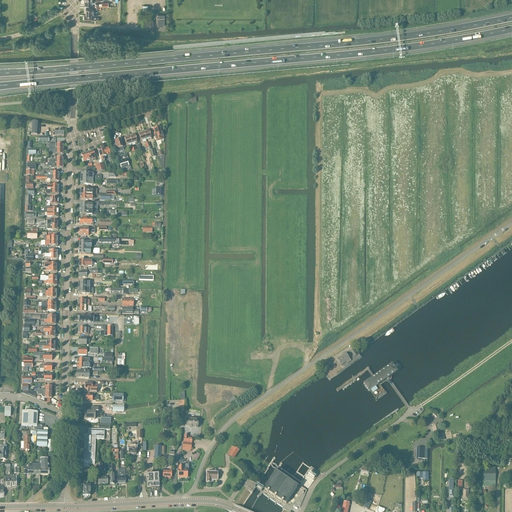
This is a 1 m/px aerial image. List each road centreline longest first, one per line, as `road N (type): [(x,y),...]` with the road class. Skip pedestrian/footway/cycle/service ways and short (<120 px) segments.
road 1 (motorway): [(511,16),(365,41),(0,73)]
road 2 (motorway): [(0,86),(386,49),(511,28)]
road 3 (residential): [(62,414),(71,136)]
road 4 (unclassified): [(300,511),(315,482),(511,341)]
road 5 (tertiary): [(241,511),(207,501),(64,507)]
road 6 (residential): [(71,136),(73,4)]
